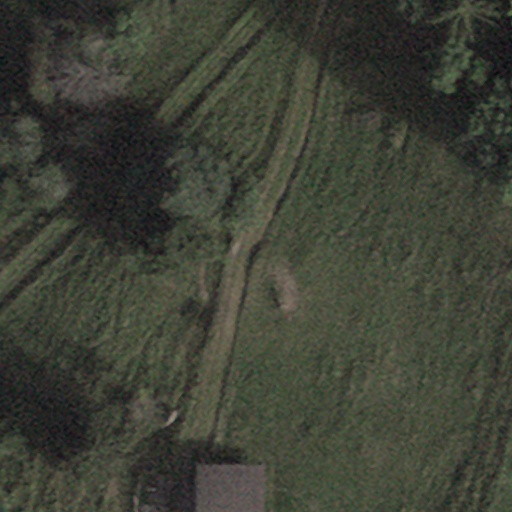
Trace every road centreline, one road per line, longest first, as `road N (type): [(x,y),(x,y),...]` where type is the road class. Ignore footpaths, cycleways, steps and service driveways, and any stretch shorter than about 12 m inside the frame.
road 1 (track): [(306,0),(198,451),(198,511)]
road 2 (track): [(266,0),(0,350)]
